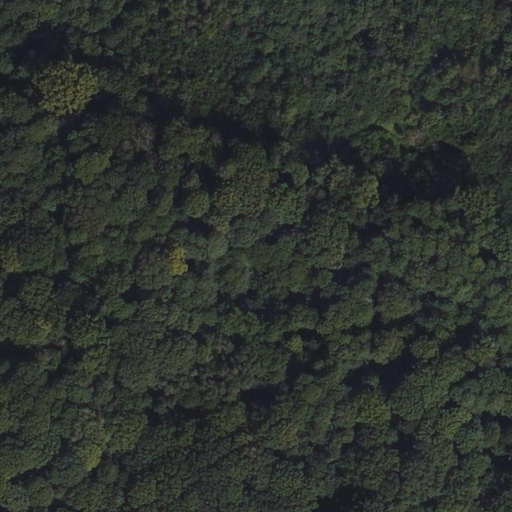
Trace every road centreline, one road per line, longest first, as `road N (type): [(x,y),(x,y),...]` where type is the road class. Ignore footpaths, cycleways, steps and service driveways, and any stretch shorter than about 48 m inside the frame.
road 1 (track): [(0,451),(102,420),(209,449),(235,471)]
road 2 (track): [(363,126),(456,152),(511,197)]
